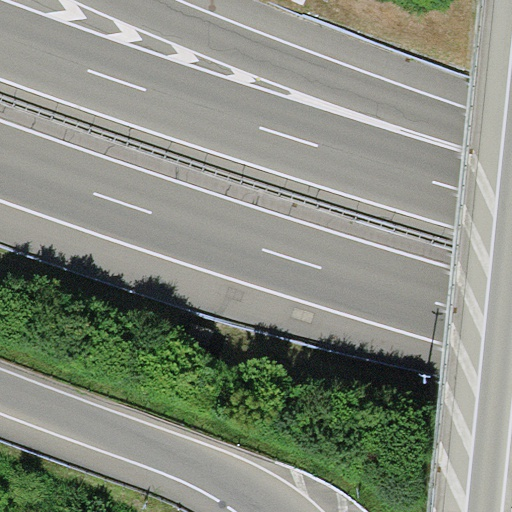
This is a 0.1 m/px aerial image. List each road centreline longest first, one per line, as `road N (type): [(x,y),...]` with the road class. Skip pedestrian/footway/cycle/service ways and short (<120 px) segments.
road 1 (motorway): [(0,159),(511,325)]
road 2 (motorway): [(487,190),(0,33)]
road 3 (motorway): [(487,190),(105,0)]
road 4 (motorway): [(511,203),(482,511)]
road 5 (motorway): [(0,394),(184,465),(268,511)]
